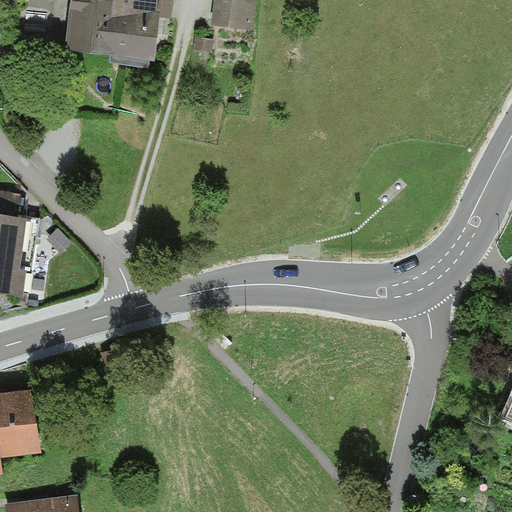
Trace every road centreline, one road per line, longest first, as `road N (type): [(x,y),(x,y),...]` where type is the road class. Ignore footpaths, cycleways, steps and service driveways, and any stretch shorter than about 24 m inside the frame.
road 1 (tertiary): [(435,221),(136,310)]
road 2 (unclassified): [(389,511),(448,303),(435,221)]
road 3 (residential): [(0,141),(120,265),(136,310)]
road 4 (tertiary): [(136,310),(0,350)]
